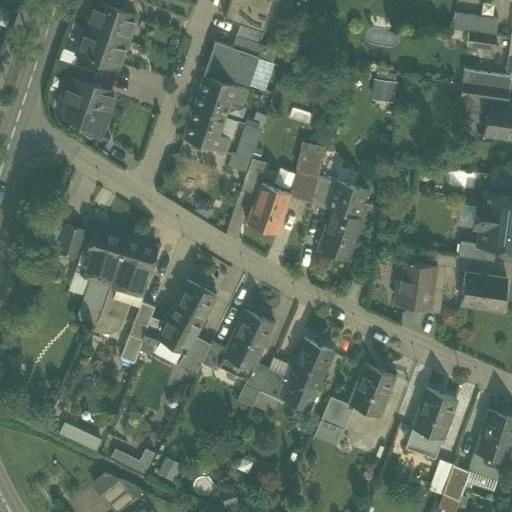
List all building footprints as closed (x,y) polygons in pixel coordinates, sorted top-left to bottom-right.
[(93,0),(85,26),(127,40),(134,18),(121,13),(123,9),(96,0),(93,0)] [(125,0),(96,0),(123,9),(125,0)] [(262,32),(272,0),(230,0),(224,18),(239,24),(262,32)] [(136,13),(123,9),(121,13),(134,18),(136,13)] [(454,12),(451,28),(496,35),(498,18),(454,12)] [(239,24),(236,36),(259,43),(262,32),(239,24)] [(119,62),(127,40),(85,26),(76,52),(78,53),(104,62),(106,58),(119,62)] [(276,49),(259,43),(236,36),(232,47),(258,56),(257,57),(271,62),(276,49)] [(203,74),(226,81),(227,77),(248,84),(257,57),(258,56),(232,47),(214,41),(203,74)] [(78,53),(74,64),(97,72),(100,73),(104,62),(78,53)] [(118,66),(119,62),(106,58),(104,62),(118,66)] [(93,83),(97,72),(74,64),(70,75),(93,83)] [(464,68),(461,83),(509,90),(511,76),(464,68)] [(192,105),(193,105),(225,116),(231,100),(241,103),(246,89),(226,81),(203,74),(192,105)] [(57,109),(98,135),(113,93),(104,89),(105,87),(93,83),(70,75),(69,75),(57,109)] [(507,105),(509,90),(461,83),(459,100),(487,104),(488,103),(507,105)] [(458,109),(486,113),(487,104),(459,100),(458,109)] [(483,136),(511,139),(511,106),(507,105),(488,103),(487,104),(486,113),(483,136)] [(218,134),(225,116),(193,105),(182,137),(224,151),(229,138),(218,134)] [(242,137),(257,141),(261,129),(247,124),(242,137)] [(319,137),(317,147),(324,148),(326,139),(319,137)] [(318,171),(324,148),(317,147),(303,143),(298,167),(318,175),(318,171)] [(228,165),(246,171),(250,160),(237,155),(232,153),(228,165)] [(251,158),(250,160),(246,171),(241,187),(256,192),(259,182),(266,163),(251,158)] [(290,193),(310,200),(319,176),(317,175),(318,175),(298,167),(289,192),(290,192),(290,193)] [(488,191),(511,194),(511,176),(491,174),(488,191)] [(334,181),(319,176),(310,200),(326,206),(334,181)] [(317,247),(348,258),(362,217),(361,217),(367,202),(363,201),(367,189),(335,178),(334,181),(326,206),(331,207),(317,247)] [(245,222),(276,232),(290,193),(290,192),(289,192),(259,182),(256,192),(245,222)] [(495,246),(511,248),(511,194),(488,191),(485,191),(483,206),(476,205),(473,226),(480,227),(478,243),(478,244),(495,246)] [(457,224),(473,226),(476,205),(460,202),(457,224)] [(55,251),(76,257),(84,229),(64,223),(55,251)] [(79,272),(92,276),(110,282),(125,236),(125,235),(93,225),(79,272)] [(125,236),(110,282),(122,286),(128,266),(147,272),(155,245),(125,236)] [(458,255),(493,260),(495,246),(478,244),(478,243),(460,240),(458,255)] [(446,266),(456,267),(458,255),(435,252),(434,264),(446,266)] [(396,303),(428,308),(434,264),(402,260),(400,277),(397,279),(396,287),(398,289),(396,303)] [(427,311),(439,313),(446,266),(434,264),(428,308),(427,311)] [(141,291),(147,272),(128,266),(122,286),(110,282),(104,302),(98,313),(120,321),(131,288),(141,291)] [(464,304),(504,310),(508,279),(468,274),(464,304)] [(104,302),(110,282),(92,276),(79,315),(94,321),(98,313),(104,302)] [(187,279),(167,317),(195,332),(215,295),(187,279)] [(128,334),(141,339),(150,316),(154,305),(141,300),(128,334)] [(246,379),(247,379),(255,361),(274,323),(244,308),(225,347),(217,365),(218,365),(246,379)] [(164,321),(150,316),(141,339),(140,340),(147,343),(147,344),(154,346),(157,336),(164,321)] [(194,334),(195,332),(167,317),(164,321),(157,336),(184,350),(185,351),(194,334)] [(133,361),(138,348),(140,340),(141,339),(128,334),(119,356),(133,361)] [(195,374),(200,362),(210,343),(194,334),(185,351),(184,350),(177,364),(195,374)] [(333,350),(303,337),(293,360),(286,376),(290,377),(316,389),(333,350)] [(147,343),(140,340),(138,348),(144,350),(147,344),(147,343)] [(211,340),(210,343),(200,362),(216,369),(218,365),(217,365),(225,347),(211,340)] [(273,357),(269,367),(286,376),(293,360),(288,357),(286,362),(273,357)] [(258,389),(268,367),(255,361),(247,379),(246,379),(244,383),(258,389)] [(352,405),(377,415),(393,376),(362,364),(346,402),(352,405)] [(258,389),(281,399),(281,398),(290,377),(286,376),(269,367),(268,367),(258,389)] [(290,377),(281,398),(307,409),(316,389),(290,377)] [(251,405),(258,389),(244,383),(236,398),(251,405)] [(411,427),(441,438),(456,399),(425,387),(411,427)] [(319,421),(342,430),(352,405),(346,402),(330,395),(319,421)] [(474,450),(506,460),(511,441),(511,417),(487,409),(474,450)] [(94,449),(100,437),(62,419),(57,431),(94,449)] [(411,427),(405,444),(435,455),(441,438),(411,427)] [(117,460),(144,473),(154,452),(145,448),(139,460),(122,452),(117,460)] [(500,477),(506,460),(474,450),(468,466),(500,477)] [(158,471),(172,477),(179,460),(165,454),(158,471)] [(431,482),(443,488),(452,463),(439,458),(431,482)] [(468,470),(452,463),(443,488),(441,494),(442,494),(458,501),(469,470),(468,470)] [(92,483),(101,494),(119,479),(120,480),(120,479),(106,472),(92,483)] [(116,511),(134,498),(120,480),(119,479),(101,494),(114,511),(116,511)] [(120,480),(134,498),(142,492),(139,489),(120,479),(120,480)] [(438,506),(452,511),(453,511),(458,501),(442,494),(438,506)]
